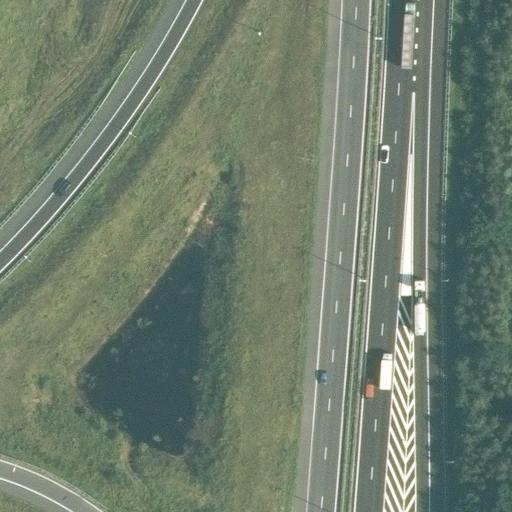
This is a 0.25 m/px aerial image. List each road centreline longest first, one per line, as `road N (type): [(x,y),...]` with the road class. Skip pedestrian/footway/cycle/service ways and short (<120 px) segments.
road 1 (motorway): [(353,0),(318,511)]
road 2 (motorway): [(422,511),(418,297),(396,89)]
road 3 (motorway): [(366,511),(396,89)]
road 4 (motorway): [(193,0),(86,165),(0,262)]
